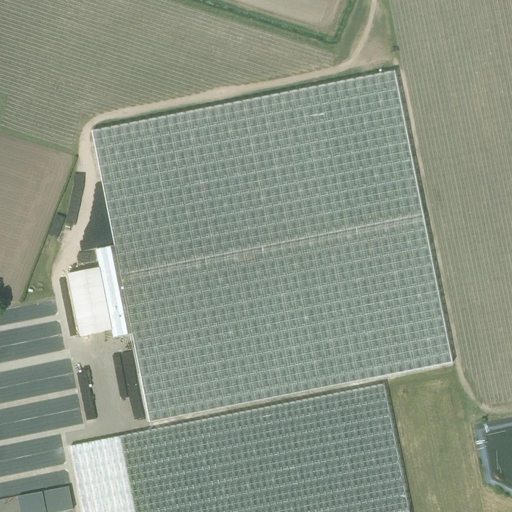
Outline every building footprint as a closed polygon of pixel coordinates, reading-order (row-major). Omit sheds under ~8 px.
[(97,250),(101,269),(113,330),(114,338),(133,335),(150,423),(453,363),(396,72),(93,132),(115,247),(97,250)] [(106,332),(113,330),(101,269),(69,275),(81,337),(106,332)] [(114,338),(113,330),(106,332),(108,340),(114,338)] [(83,511),(476,511),(448,372),(93,443),(70,447),(83,511)] [(71,488),(18,495),(20,511),(64,511),(74,511),(71,488)]
